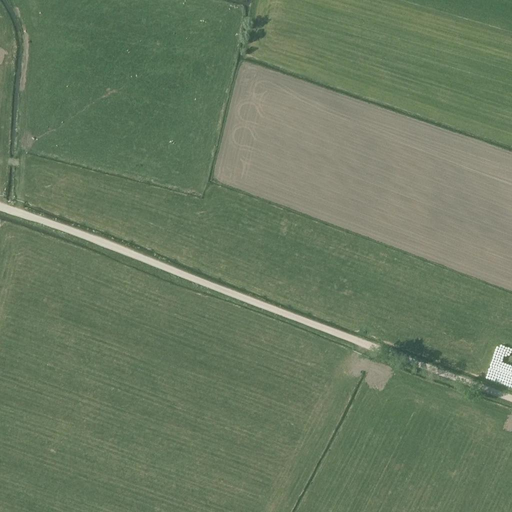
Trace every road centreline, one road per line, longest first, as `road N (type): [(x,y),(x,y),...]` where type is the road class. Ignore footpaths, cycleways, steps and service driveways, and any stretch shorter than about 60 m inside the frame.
road 1 (track): [(511,398),(0,208)]
road 2 (track): [(0,30),(9,44),(0,175)]
